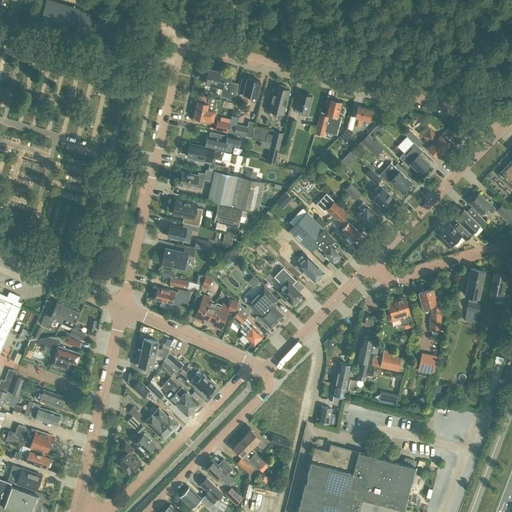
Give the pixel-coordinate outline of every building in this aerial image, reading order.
[(51,0),(46,0),(39,24),(85,37),(93,13),(51,0)] [(207,76),(206,83),(222,87),(221,95),(227,97),(227,99),(234,100),(237,86),(230,85),(232,75),(226,74),(226,73),(209,69),(209,71),(207,72),(206,75),(207,76)] [(242,78),(239,92),(244,93),(244,94),(252,96),(251,102),(255,103),(256,97),(260,81),(248,78),(247,79),(242,78)] [(275,86),(269,111),(283,114),(290,90),(287,89),(288,87),(286,86),(280,84),(278,85),(278,86),(275,86)] [(300,93),(295,110),(300,111),(299,114),(307,116),(312,96),(310,95),(310,94),(307,93),(306,94),(300,93)] [(194,109),(192,119),(211,124),(212,118),(216,98),(199,95),(198,102),(196,110),(194,109)] [(317,126),(315,133),(324,136),(325,131),(337,134),(341,117),(339,116),(342,102),(329,99),(326,113),(329,114),(329,116),(320,114),(317,126)] [(223,104),(222,106),(234,108),(235,102),(224,100),(223,104)] [(356,117),(354,125),(360,126),(362,119),(369,121),(372,110),(358,106),(355,117),(356,117)] [(217,121),(215,130),(228,132),(231,119),(220,117),(219,121),(217,121)] [(288,119),(282,142),(290,144),(296,121),(288,119)] [(236,125),(234,133),(252,137),(255,123),(249,122),(248,127),(236,125)] [(347,127),(341,136),(347,140),(353,131),(347,127)] [(428,140),(424,144),(437,156),(449,144),(440,135),(437,138),(434,135),(435,133),(430,128),(423,136),(428,140)] [(373,129),(369,133),(374,138),(378,134),(373,129)] [(409,129),(405,134),(419,147),(423,142),(409,129)] [(268,133),(266,141),(272,142),(280,144),(283,133),(275,131),(274,135),(268,133)] [(239,139),(211,132),(210,137),(208,137),(206,145),(230,150),(231,145),(238,147),(239,139)] [(368,133),(360,140),(375,155),(383,148),(368,133)] [(275,163),(280,144),(272,142),(268,161),(275,163)] [(423,151),(414,142),(399,157),(408,166),(411,164),(421,173),(430,164),(420,154),(423,151)] [(205,147),(206,147),(190,143),(189,145),(188,146),(187,149),(188,150),(187,156),(196,158),(195,160),(202,162),(202,161),(210,163),(211,157),(211,158),(213,149),(205,147)] [(237,171),(240,154),(231,153),(229,170),(237,171)] [(511,160),(498,174),(511,187),(511,160)] [(390,163),(379,175),(389,183),(390,181),(402,192),(403,190),(404,191),(406,189),(406,187),(411,182),(390,163)] [(370,169),(366,174),(376,184),(381,179),(370,169)] [(182,172),(179,185),(195,189),(196,187),(202,189),(204,180),(212,182),(208,200),(231,205),(258,212),(265,182),(238,176),(238,177),(206,170),(205,174),(198,172),(198,176),(182,172)] [(257,173),(246,170),(244,178),(256,180),(257,173)] [(350,184),(345,189),(356,200),(361,194),(350,184)] [(379,184),(370,194),(386,210),(387,208),(388,209),(391,206),(390,205),(395,200),(379,184)] [(326,194),(316,204),(324,212),(326,210),(344,227),(342,230),(343,231),(341,233),(347,238),(349,236),(354,241),(355,240),(357,239),(359,237),(359,235),(360,234),(348,222),(348,223),(344,219),(348,214),(326,194)] [(471,202),(470,203),(481,214),(486,208),(491,213),(495,208),(486,199),(485,200),(478,194),(475,198),(473,198),(470,200),(471,202)] [(176,200),(173,213),(184,216),(182,222),(199,226),(203,209),(196,208),(197,205),(176,200)] [(361,210),(357,215),(369,226),(370,225),(371,225),(373,223),(373,221),(375,220),(374,219),(377,215),(366,205),(363,202),(358,207),(361,210)] [(503,203),(496,210),(509,223),(511,219),(511,211),(508,208),(503,203)] [(218,205),(214,221),(245,228),(248,212),(218,205)] [(267,209),(261,215),(269,223),(275,217),(267,209)] [(457,216),(455,218),(457,220),(470,233),(479,224),(480,225),(482,227),(487,222),(477,212),(472,217),(467,211),(464,209),(463,211),(462,210),(457,215),(457,216)] [(307,212),(289,230),(310,252),(319,243),(324,248),(321,252),(333,263),(334,262),(336,261),(337,260),(338,258),(342,254),(332,244),(335,240),(307,212)] [(448,223),(439,232),(440,233),(440,235),(439,239),(448,248),(451,244),(453,243),(460,236),(460,235),(465,240),(471,234),(470,233),(457,220),(451,225),(448,223)] [(171,225),(168,236),(189,241),(192,230),(198,232),(199,226),(184,223),(183,228),(171,225)] [(497,228),(492,232),(496,237),(501,233),(497,228)] [(195,238),(193,247),(210,251),(212,241),(195,238)] [(292,241),(286,247),(302,261),(303,260),(304,261),(297,268),(302,272),(303,271),(315,282),(316,280),(318,280),(319,278),(319,277),(324,272),(292,241)] [(161,254),(160,260),(161,261),(162,262),(162,264),(184,269),(187,255),(193,256),(195,249),(185,246),(183,252),(165,248),(164,254),(163,254),(161,254)] [(228,251),(220,259),(227,266),(235,258),(228,251)] [(355,270),(363,267),(360,259),(352,263),(355,270)] [(94,264),(91,275),(98,276),(100,265),(94,264)] [(163,268),(162,274),(172,277),(173,270),(163,268)] [(284,268),(275,278),(283,285),(278,290),(292,304),(294,303),(295,304),(299,300),(298,299),(302,295),(292,285),(296,280),(284,268)] [(471,268),(465,295),(470,296),(469,302),(468,302),(465,316),(480,319),(481,313),(479,312),(481,304),(478,303),(484,271),(471,268)] [(494,273),(489,297),(496,299),(495,302),(504,304),(501,318),(507,319),(511,305),(510,305),(511,297),(511,296),(504,295),(508,276),(494,273)] [(196,274),(194,282),(201,284),(202,275),(196,274)] [(207,276),(202,286),(208,288),(212,278),(207,276)] [(253,283),(259,288),(264,283),(258,277),(253,283)] [(171,278),(170,284),(193,289),(195,283),(171,278)] [(264,286),(248,303),(259,314),(258,315),(270,327),(271,326),(273,326),(276,323),(276,321),(282,315),(272,305),(277,299),(264,286)] [(0,351),(22,303),(18,301),(20,296),(9,291),(7,296),(0,293),(0,287),(0,351)] [(155,293),(154,298),(155,298),(155,300),(172,303),(172,302),(177,303),(177,305),(187,307),(191,292),(180,290),(180,293),(174,292),(174,291),(158,288),(157,293),(155,293)] [(433,288),(419,292),(424,313),(425,313),(424,311),(431,309),(431,331),(441,331),(442,307),(437,307),(436,303),(437,303),(433,288)] [(204,295),(194,317),(207,323),(216,302),(210,299),(211,298),(204,295)] [(46,297),(42,305),(44,306),(48,308),(52,300),(48,298),(46,297)] [(389,313),(388,315),(390,320),(391,321),(401,318),(403,325),(412,322),(404,297),(398,299),(398,301),(388,304),(391,312),(389,313)] [(230,306),(228,311),(233,313),(238,303),(232,300),(229,306),(230,306)] [(49,308),(41,324),(48,327),(55,318),(62,321),(68,306),(57,301),(53,310),(49,308)] [(216,302),(207,323),(220,328),(228,311),(230,306),(229,306),(223,303),(222,305),(216,302)] [(235,314),(233,317),(243,327),(240,330),(244,333),(243,334),(254,345),(258,340),(260,340),(262,339),(262,337),(263,335),(248,321),(244,317),(248,313),(238,303),(234,313),(235,314)] [(68,306),(62,321),(73,326),(69,334),(83,340),(85,334),(77,330),(80,324),(75,322),(80,311),(68,306)] [(29,339),(27,347),(33,349),(35,342),(41,344),(46,346),(45,349),(44,352),(54,356),(52,363),(60,366),(68,368),(70,362),(76,364),(80,353),(58,346),(59,341),(46,336),(44,337),(37,338),(30,339),(29,339)] [(144,338),(141,351),(165,357),(168,350),(163,347),(162,348),(157,347),(158,341),(144,338)] [(362,338),(357,360),(361,361),(359,371),(358,373),(366,374),(372,376),(374,367),(368,366),(371,353),(373,345),(374,340),(362,338)] [(373,355),(371,365),(403,373),(407,357),(400,356),(400,357),(394,356),(395,352),(383,349),(380,349),(378,356),(373,355)] [(168,350),(165,357),(163,360),(165,362),(173,369),(176,372),(184,365),(168,350)] [(141,351),(138,364),(152,367),(154,362),(161,363),(163,360),(165,357),(141,351)] [(422,352),(418,371),(433,374),(437,356),(422,352)] [(165,362),(161,367),(168,374),(173,369),(165,362)] [(335,386),(333,395),(344,397),(351,365),(340,363),(335,386)] [(0,388),(10,392),(17,371),(9,368),(4,380),(1,379),(0,382),(0,388)] [(196,375),(191,380),(194,383),(194,384),(200,389),(201,389),(206,394),(215,386),(214,385),(216,384),(210,378),(209,380),(199,370),(195,374),(196,375)] [(16,376),(10,392),(19,395),(24,379),(16,376)] [(169,378),(165,382),(193,409),(199,402),(181,385),(179,387),(169,378)] [(349,379),(347,390),(354,392),(356,380),(349,379)] [(139,380),(132,387),(142,397),(149,390),(139,380)] [(169,398),(186,415),(193,409),(165,382),(161,386),(159,384),(153,390),(161,398),(167,392),(171,396),(169,398)] [(19,396),(10,392),(0,388),(0,408),(0,409),(5,397),(16,402),(19,396)] [(38,388),(34,398),(40,400),(62,407),(65,397),(43,389),(43,390),(38,388)] [(424,397),(415,400),(418,407),(427,403),(424,397)] [(274,417),(267,425),(273,430),(275,428),(280,433),(292,421),(285,415),(292,409),(289,405),(290,404),(285,399),(284,401),(281,398),(279,399),(278,398),(273,403),(274,404),(268,411),(274,417)] [(34,402),(29,416),(56,424),(60,414),(44,409),(40,408),(41,404),(34,402)] [(154,405),(149,410),(152,413),(171,431),(178,424),(167,413),(166,414),(158,407),(157,408),(154,405)] [(133,406),(128,410),(130,413),(133,415),(137,419),(139,421),(141,418),(138,415),(141,413),(139,412),(133,406)] [(321,406),(318,421),(329,423),(332,408),(321,406)] [(152,413),(145,420),(164,439),(171,431),(152,413)] [(133,415),(127,421),(135,428),(135,429),(139,433),(145,427),(141,423),(139,421),(137,419),(133,415)] [(10,430),(7,439),(47,453),(53,435),(36,429),(36,430),(31,428),(31,431),(25,429),(26,427),(18,424),(15,432),(10,430)] [(58,426),(57,430),(71,435),(73,430),(58,426)] [(251,429),(242,438),(260,456),(263,453),(259,448),(260,447),(256,442),(260,438),(251,429)] [(144,432),(135,442),(147,454),(148,453),(149,454),(153,450),(151,449),(155,445),(150,440),(151,439),(144,432)] [(273,435),(270,442),(286,449),(289,441),(273,435)] [(242,438),(233,447),(242,456),(244,454),(258,468),(266,461),(260,456),(242,438)] [(125,453),(118,461),(120,463),(120,465),(123,468),(124,467),(130,473),(140,464),(129,453),(133,449),(125,442),(120,447),(125,453)] [(401,511),(402,508),(404,509),(415,466),(400,462),(400,463),(394,461),(394,460),(358,450),(356,457),(314,446),(307,475),(308,476),(306,481),(305,481),(296,511),(401,511)] [(16,451),(14,457),(47,468),(48,466),(50,466),(51,462),(49,460),(50,458),(30,451),(29,456),(16,451)] [(240,458),(236,463),(249,473),(253,468),(240,458)] [(214,460),(205,468),(216,480),(219,477),(227,484),(232,478),(214,460)] [(13,465),(8,480),(36,490),(41,475),(13,465)] [(0,502),(10,506),(11,504),(16,505),(33,511),(39,496),(22,490),(23,488),(19,486),(18,488),(10,485),(12,482),(0,477),(0,502)] [(201,482),(200,484),(208,492),(205,495),(214,504),(222,509),(226,505),(219,500),(222,497),(220,496),(223,492),(206,477),(205,478),(204,478),(203,478),(201,480),(201,482)] [(110,482),(103,492),(112,497),(118,487),(110,482)] [(188,487),(180,495),(192,507),(200,499),(212,511),(222,511),(224,510),(222,509),(214,504),(205,495),(204,495),(201,499),(188,487)] [(231,487),(225,494),(236,504),(242,498),(231,487)]
